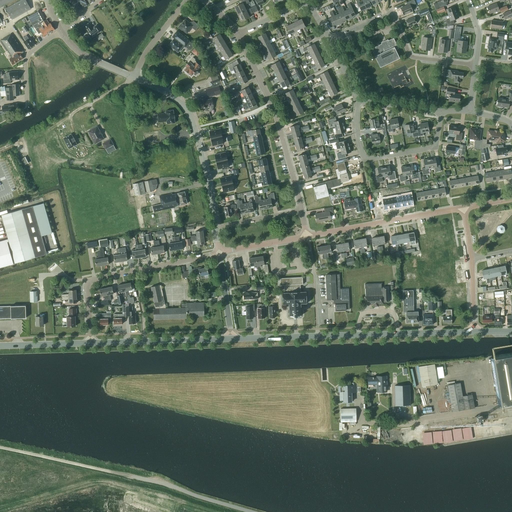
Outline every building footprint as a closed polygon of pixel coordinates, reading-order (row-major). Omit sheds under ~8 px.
[(31,9),(25,0),(21,0),(6,8),(12,19),(31,9)] [(72,5),(77,12),(82,9),(76,0),(71,0),(74,3),(74,4),(72,5)] [(78,0),(80,3),(79,3),(82,8),(90,4),(89,4),(87,0),(78,0)] [(238,14),(246,10),(244,5),(249,3),(248,0),(241,0),(242,3),(235,7),(238,14)] [(365,10),(367,9),(362,0),(355,0),(357,2),(361,11),(364,9),(365,10)] [(362,0),(367,9),(369,9),(368,7),(371,6),(368,0),(363,0),(362,0)] [(411,6),(416,4),(414,0),(411,0),(406,2),(408,5),(401,8),(403,14),(413,11),(411,6)] [(349,9),(347,10),(351,19),(353,18),(352,17),(355,15),(350,3),(347,4),(349,9)] [(487,7),(490,13),(499,10),(496,3),(487,7)] [(252,13),(258,11),(256,6),(246,10),(238,14),(241,21),(249,17),(248,13),(251,12),(252,13)] [(448,15),(457,12),(455,6),(446,9),(448,15)] [(342,7),(340,8),(345,20),(348,19),(349,20),(351,19),(347,10),(344,11),(342,7)] [(343,23),(343,21),(345,20),(340,8),(337,9),(339,13),(337,14),(341,24),(343,23)] [(429,13),(429,11),(428,8),(418,12),(420,16),(429,13)] [(40,10),(36,12),(28,17),(33,25),(39,34),(41,32),(44,37),(55,30),(50,23),(49,24),(46,19),(44,21),(43,20),(45,19),(40,10)] [(511,16),(511,13),(510,10),(503,13),(505,19),(511,16)] [(336,26),(341,24),(337,14),(334,16),(332,11),(330,12),(332,17),(329,19),(332,26),(335,25),(336,26)] [(459,17),(457,12),(448,15),(450,18),(446,20),(446,21),(447,25),(451,25),(454,23),(453,20),(459,17)] [(406,20),(408,26),(417,22),(414,17),(406,20)] [(298,19),(295,20),(300,29),(303,27),(305,32),(308,31),(305,26),(302,19),(298,20),(298,19)] [(200,26),(193,21),(191,24),(185,20),(181,25),(181,24),(178,27),(182,30),(182,29),(187,33),(191,27),(196,31),(200,26)] [(295,20),(293,21),(294,23),(291,24),(297,36),(299,35),(297,30),(300,29),(295,20)] [(501,29),(502,22),(492,20),(491,27),(501,29)] [(88,34),(89,34),(91,38),(96,34),(101,31),(97,26),(92,29),(88,23),(81,28),(85,34),(87,32),(88,34)] [(295,37),(297,36),(291,24),(288,25),(287,24),(285,25),(290,34),(293,32),(295,37)] [(172,37),(174,38),(169,45),(178,52),(183,46),(185,47),(186,46),(190,49),(193,45),(189,42),(190,41),(177,31),(172,37)] [(457,52),(465,53),(467,41),(460,40),(460,33),(454,32),(453,42),(458,42),(457,52)] [(270,36),(267,37),(265,33),(258,37),(260,42),(268,39),(271,37),(270,36)] [(13,65),(23,58),(20,53),(23,51),(12,34),(0,40),(7,51),(8,50),(13,57),(9,59),(13,65)] [(214,45),(216,43),(223,39),(220,34),(212,38),(215,41),(212,43),(214,45)] [(29,38),(26,35),(23,37),(26,40),(24,42),(29,49),(34,45),(29,38)] [(271,37),(268,39),(260,42),(263,48),(271,44),(269,40),(272,39),(271,37)] [(430,50),(431,38),(423,37),(421,49),(430,50)] [(380,67),(400,58),(396,50),(398,48),(394,38),(371,48),(380,67)] [(226,44),(223,39),(216,43),(219,49),(226,44)] [(447,52),(449,40),(440,39),(439,51),(447,52)] [(489,39),(488,48),(488,51),(492,52),(493,49),(496,49),(497,40),(489,39)] [(229,50),(226,44),(219,49),(221,52),(219,53),(220,55),(229,50)] [(272,48),(271,44),(263,48),(266,54),(274,50),(273,50),(275,49),(274,47),(272,48)] [(308,49),(310,53),(317,49),(314,44),(307,47),(303,49),(304,51),(308,49)] [(274,50),(266,54),(269,59),(276,56),(275,52),(277,51),(276,49),(274,50)] [(317,49),(310,53),(306,54),(307,57),(311,55),(312,58),(319,54),(317,49)] [(233,55),(229,50),(220,55),(221,58),(224,56),(226,60),(233,55)] [(322,60),(319,54),(312,58),(308,60),(309,62),(313,60),(315,63),(322,60)] [(195,59),(193,57),(189,62),(189,61),(186,66),(187,67),(184,70),(185,70),(185,71),(185,72),(186,72),(187,72),(188,72),(188,73),(188,72),(192,75),(193,73),(196,75),(198,72),(196,71),(200,66),(195,62),(196,61),(195,60),(195,59)] [(315,63),(311,65),(312,68),(316,66),(318,69),(325,65),(322,60),(315,63)] [(271,65),(274,71),(282,67),(284,65),(283,63),(280,64),(279,61),(271,65)] [(235,73),(243,69),(240,64),(236,66),(235,62),(229,65),(232,71),(234,70),(235,73)] [(284,73),(282,67),(274,71),(277,76),(284,73)] [(245,75),(243,69),(235,73),(232,74),(233,77),(236,75),(238,79),(245,75)] [(447,70),(444,69),(443,76),(446,76),(446,75),(449,76),(449,77),(455,78),(454,82),(459,83),(460,78),(462,78),(463,73),(458,72),(458,71),(450,70),(447,70)] [(3,83),(11,83),(11,79),(18,79),(18,78),(19,78),(18,76),(18,75),(18,72),(14,72),(14,71),(9,72),(9,73),(6,74),(6,79),(3,79),(3,83)] [(321,77),(323,80),(330,76),(327,71),(320,74),(316,76),(317,79),(321,77)] [(277,76),(280,82),(287,78),(284,73),(277,76)] [(219,75),(211,78),(214,87),(222,84),(221,81),(219,75)] [(245,75),(238,79),(235,80),(236,82),(239,81),(241,85),(248,81),(245,75)] [(282,88),(290,84),(288,81),(292,79),(291,76),(287,78),(280,82),(282,88)] [(325,85),(333,82),(330,76),(323,80),(319,82),(320,84),(324,82),(325,85)] [(326,88),(328,91),(335,87),(333,82),(325,85),(321,87),(322,89),(326,88)] [(7,100),(13,100),(13,96),(19,95),(19,84),(12,84),(10,85),(11,88),(6,88),(7,100)] [(229,84),(223,86),(226,94),(233,91),(229,84)] [(208,97),(221,94),(219,86),(206,89),(208,97)] [(242,93),(244,96),(251,93),(248,87),(241,90),(242,93)] [(338,93),(335,87),(328,91),(324,93),(325,95),(329,93),(331,96),(338,93)] [(447,88),(447,93),(446,94),(450,94),(449,101),(455,102),(456,101),(459,101),(460,94),(454,94),(455,89),(447,88)] [(285,93),(288,99),(295,95),(298,93),(297,91),(294,92),(293,89),(285,93)] [(508,108),(509,103),(511,103),(511,90),(510,91),(509,97),(506,97),(506,99),(498,98),(497,106),(508,108)] [(254,98),(251,93),(244,96),(241,97),(242,100),(245,99),(246,102),(254,98)] [(298,101),(295,95),(288,99),(291,104),(298,101)] [(209,110),(209,111),(210,111),(211,110),(212,109),(212,108),(213,107),(213,106),(213,105),(212,99),(206,100),(205,98),(199,99),(200,104),(199,105),(200,107),(201,107),(201,108),(204,107),(206,110),(209,110)] [(254,98),(246,102),(242,104),(244,106),(248,105),(249,108),(257,104),(254,98)] [(291,104),(293,110),(301,106),(298,101),(291,104)] [(341,104),(334,108),(337,113),(341,111),(342,114),(347,111),(345,108),(344,109),(341,104)] [(304,112),(301,106),(293,110),(296,116),(304,112)] [(166,111),(166,112),(164,112),(164,113),(154,114),(154,116),(153,116),(153,120),(158,119),(158,122),(167,121),(167,124),(175,123),(173,110),(166,111)] [(334,123),(335,128),(344,125),(343,119),(336,121),(336,118),(328,120),(329,125),(334,123)] [(399,127),(397,118),(389,120),(390,125),(387,126),(388,132),(393,131),(393,128),(399,127)] [(377,130),(385,128),(385,124),(380,124),(378,119),(370,120),(371,128),(376,127),(377,130)] [(424,135),(423,132),(429,131),(427,122),(420,124),(420,129),(417,130),(418,136),(424,135)] [(413,137),(418,136),(417,130),(414,130),(413,124),(404,125),(406,133),(412,132),(413,137)] [(346,131),(344,125),(335,128),(337,134),(346,131)] [(456,134),(456,140),(461,140),(463,133),(459,132),(460,127),(449,125),(448,133),(456,134)] [(90,130),(89,131),(95,143),(103,139),(101,134),(100,134),(99,131),(97,127),(93,129),(91,129),(90,130)] [(251,130),(253,136),(261,134),(260,128),(251,130)] [(387,135),(385,128),(377,130),(377,133),(371,134),(372,143),(375,143),(375,144),(376,145),(379,144),(379,142),(380,142),(379,135),(384,134),(384,136),(387,135)] [(482,140),(479,139),(480,130),(475,129),(470,128),(470,132),(471,132),(470,138),(475,139),(474,148),(481,149),(481,148),(482,142),(482,140)] [(209,131),(211,138),(222,136),(220,129),(209,131)] [(488,131),(487,139),(496,140),(497,142),(505,141),(503,133),(488,131)] [(71,134),(63,138),(69,149),(77,144),(75,141),(74,137),(73,138),(71,134)] [(254,142),(262,141),(261,134),(253,136),(254,142)] [(224,143),(222,136),(211,138),(213,146),(224,143)] [(103,144),(105,149),(113,145),(111,139),(103,144)] [(350,146),(348,140),(339,142),(336,143),(337,149),(340,148),(350,146)] [(254,142),(256,149),(264,147),(262,141),(254,142)] [(87,152),(84,145),(77,149),(80,156),(87,152)] [(351,152),(350,146),(340,148),(342,152),(337,154),(338,159),(346,157),(345,153),(351,152)] [(264,147),(256,149),(257,155),(265,153),(264,147)] [(497,155),(501,154),(507,152),(506,147),(503,148),(502,147),(495,148),(497,155)] [(227,159),(226,152),(215,154),(217,162),(227,159)] [(481,153),(480,162),(488,160),(487,152),(481,153)] [(259,166),(268,164),(266,158),(258,160),(259,166)] [(437,165),(435,158),(429,159),(431,168),(434,167),(435,172),(441,171),(440,165),(437,165)] [(229,166),(227,159),(217,162),(218,169),(229,166)] [(428,168),(431,168),(429,159),(424,160),(425,168),(422,168),(423,174),(429,173),(428,168)] [(328,192),(327,188),(340,185),(339,183),(349,180),(347,173),(346,169),(344,162),(337,164),(338,169),(335,169),(338,178),(316,184),(316,186),(314,187),(317,195),(328,192)] [(413,165),(407,166),(409,175),(412,174),(413,179),(418,178),(417,172),(414,173),(413,165)] [(389,166),(384,167),(385,176),(388,175),(389,180),(395,179),(394,173),(391,174),(389,166)] [(401,167),(402,175),(399,175),(401,181),(406,180),(405,176),(409,175),(407,166),(401,167)] [(378,168),(379,176),(376,176),(377,182),(383,181),(382,177),(385,176),(384,167),(378,168)] [(506,179),(504,170),(498,171),(499,180),(506,179)] [(493,181),(499,180),(498,171),(491,172),(493,181)] [(493,181),(491,172),(484,173),(486,182),(493,181)] [(222,185),(233,183),(231,175),(220,178),(222,185)] [(272,183),(270,176),(262,178),(259,179),(259,182),(263,181),(264,185),(272,183)] [(471,177),(472,185),(479,184),(478,176),(471,177)] [(464,178),(465,186),(472,185),(471,177),(464,178)] [(465,186),(464,178),(456,179),(458,187),(465,186)] [(147,192),(154,191),(153,186),(158,185),(157,179),(145,181),(147,192)] [(449,181),(451,189),(458,187),(456,179),(449,181)] [(133,184),(135,196),(145,193),(143,182),(133,184)] [(234,190),(233,183),(222,185),(224,192),(234,190)] [(437,189),(439,197),(446,196),(445,188),(437,189)] [(430,190),(432,198),(439,197),(437,189),(430,190)] [(432,198),(430,190),(423,192),(425,199),(432,198)] [(161,204),(153,206),(154,212),(175,207),(175,206),(180,205),(187,203),(184,192),(178,193),(172,194),(172,193),(160,196),(161,204)] [(268,199),(265,200),(266,209),(273,207),(271,200),(275,199),(274,192),(270,193),(270,195),(267,195),(268,199)] [(416,193),(418,201),(425,199),(423,192),(416,193)] [(403,195),(405,206),(413,204),(412,204),(410,194),(403,195)] [(260,210),(266,209),(265,200),(261,200),(261,197),(258,197),(258,195),(254,196),(256,203),(259,202),(260,210)] [(405,206),(403,195),(396,196),(398,207),(405,206)] [(390,198),(392,208),(398,207),(396,196),(390,198)] [(354,199),(354,200),(350,201),(349,198),(344,199),(345,202),(344,202),(345,209),(356,207),(357,212),(360,211),(361,211),(364,210),(363,206),(362,206),(360,197),(354,199)] [(390,198),(383,199),(385,209),(384,209),(384,210),(392,208),(390,198)] [(242,213),(248,212),(246,203),(243,204),(242,200),(239,201),(239,199),(236,200),(237,207),(240,206),(242,213)] [(232,215),(231,210),(236,209),(235,205),(233,205),(232,202),(227,203),(227,206),(224,207),(226,217),(227,216),(228,216),(230,216),(231,216),(232,215)] [(7,241),(0,243),(0,267),(13,263),(35,257),(47,254),(42,235),(52,233),(44,203),(33,206),(2,215),(9,241),(7,241)] [(333,207),(324,208),(325,212),(315,214),(317,222),(331,219),(330,213),(334,212),(333,207)] [(503,224),(497,226),(498,233),(505,231),(503,224)] [(191,236),(191,238),(204,237),(203,230),(196,231),(196,236),(195,236),(195,235),(191,236)] [(398,243),(396,235),(391,236),(392,244),(395,244),(396,248),(399,247),(398,243)] [(179,236),(175,237),(177,249),(183,248),(182,241),(180,242),(179,236)] [(205,243),(204,237),(191,238),(191,241),(197,240),(197,244),(198,244),(198,247),(202,246),(202,243),(205,243)] [(159,240),(156,241),(158,253),(165,252),(163,245),(160,246),(160,244),(159,244),(159,240)] [(142,244),(138,245),(140,257),(146,256),(145,249),(143,249),(142,244)] [(323,259),(326,258),(324,246),(317,247),(319,254),(322,253),(323,259)] [(119,248),(121,261),(127,260),(125,247),(119,248)] [(103,248),(100,248),(100,251),(103,265),(109,264),(108,257),(105,258),(103,248)] [(263,256),(256,257),(258,267),(261,266),(260,264),(264,264),(263,256)] [(255,267),(258,267),(256,257),(249,258),(250,266),(254,265),(255,267)] [(346,258),(347,266),(355,264),(354,257),(346,258)] [(238,275),(243,274),(243,268),(240,268),(239,260),(232,261),(234,269),(237,269),(238,275)] [(209,274),(207,267),(202,268),(201,267),(193,269),(194,272),(199,271),(200,276),(209,274)] [(489,277),(488,269),(482,270),(483,279),(486,278),(487,283),(490,282),(489,277)] [(340,289),(339,274),(335,274),(326,275),(327,300),(334,299),(334,303),(335,303),(335,311),(346,310),(346,309),(350,309),(349,288),(340,289)] [(280,285),(284,285),(285,290),(287,290),(287,293),(283,293),(283,304),(287,304),(287,306),(289,306),(290,316),(294,316),(297,316),(297,315),(301,315),(301,305),(303,305),(303,303),(307,303),(306,292),(301,292),(301,284),(303,284),(303,277),(280,278),(280,285)] [(381,283),(365,284),(365,288),(366,296),(365,296),(365,304),(373,304),(373,306),(379,306),(379,304),(384,304),(384,302),(388,302),(388,300),(388,287),(383,287),(383,288),(381,288),(381,283)] [(124,297),(127,296),(124,284),(118,285),(119,292),(123,291),(124,297)] [(187,316),(204,315),(204,303),(187,303),(182,303),(182,308),(166,308),(161,285),(159,285),(151,287),(156,309),(153,309),(154,319),(187,318),(187,316)] [(108,300),(106,288),(99,289),(101,296),(105,295),(105,296),(106,296),(106,297),(105,297),(106,301),(108,300)] [(406,322),(418,322),(418,313),(418,311),(414,311),(414,306),(413,295),(413,290),(403,290),(403,296),(403,306),(404,312),(406,312),(406,322)] [(432,310),(436,309),(435,300),(428,300),(428,305),(431,304),(432,310)] [(248,306),(246,306),(247,318),(253,318),(253,310),(255,310),(255,304),(248,304),(248,306)] [(0,306),(0,318),(26,318),(26,305),(0,306)] [(129,305),(126,305),(126,312),(126,316),(129,316),(129,323),(136,323),(135,315),(132,315),(132,307),(129,307),(129,305)] [(75,326),(75,317),(77,317),(76,309),(69,309),(69,316),(67,316),(67,326),(75,326)] [(494,309),(494,310),(495,325),(502,325),(502,317),(497,317),(497,315),(499,315),(499,309),(494,309)] [(446,310),(446,316),(443,316),(443,323),(448,322),(448,324),(452,324),(452,316),(451,310),(446,310)] [(43,322),(45,322),(45,313),(40,314),(40,316),(36,316),(36,326),(43,325),(43,322)] [(111,322),(111,320),(111,313),(108,313),(105,313),(105,319),(100,319),(100,325),(108,324),(108,322),(111,322)] [(126,313),(114,314),(114,324),(122,324),(122,319),(126,319),(126,313)] [(423,324),(433,324),(433,318),(433,315),(423,315),(423,318),(423,324)] [(511,353),(491,358),(498,404),(511,402),(511,353)] [(438,384),(435,364),(419,366),(422,386),(438,384)] [(374,378),(374,377),(373,377),(373,378),(368,378),(368,384),(377,384),(378,392),(387,391),(386,376),(377,376),(377,377),(374,378)] [(352,401),(351,391),(357,391),(356,383),(351,383),(351,385),(343,385),(343,386),(338,386),(339,392),(343,392),(344,402),(352,401)] [(474,408),(472,394),(462,396),(460,383),(447,385),(452,411),(474,408)] [(395,405),(410,405),(410,385),(395,385),(395,405)] [(427,401),(420,402),(423,413),(430,411),(427,401)] [(356,421),(356,408),(340,409),(341,422),(356,421)] [(406,430),(406,442),(422,442),(422,430),(406,430)] [(428,431),(428,443),(444,443),(444,431),(428,431)]
